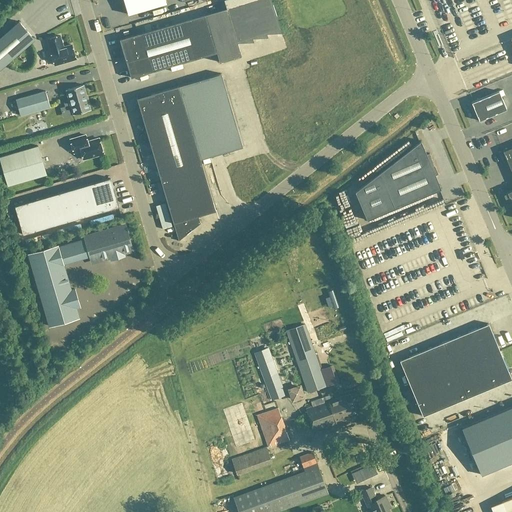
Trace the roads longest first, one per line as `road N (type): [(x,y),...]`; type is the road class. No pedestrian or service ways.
road 1 (unclassified): [(429,73),(164,282),(80,0)]
road 2 (unclassified): [(429,73),(507,256)]
road 3 (unknown): [(461,269),(434,221),(357,251)]
road 4 (unknown): [(511,303),(396,353)]
